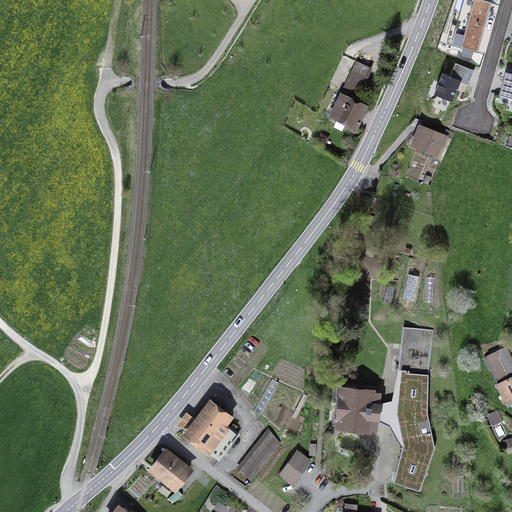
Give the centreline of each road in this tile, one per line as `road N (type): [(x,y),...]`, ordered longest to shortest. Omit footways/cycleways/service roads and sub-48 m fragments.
road 1 (secondary): [(155,428),(345,188),(430,0)]
road 2 (track): [(78,392),(96,364),(115,241),(117,159),(100,102),(112,87),(195,80),(253,0)]
road 3 (track): [(0,323),(74,382),(81,419),(67,488),(73,504)]
road 4 (unclassified): [(155,428),(262,511)]
road 5 (residential): [(475,122),(511,0)]
road 6 (secondary): [(65,511),(155,428)]
